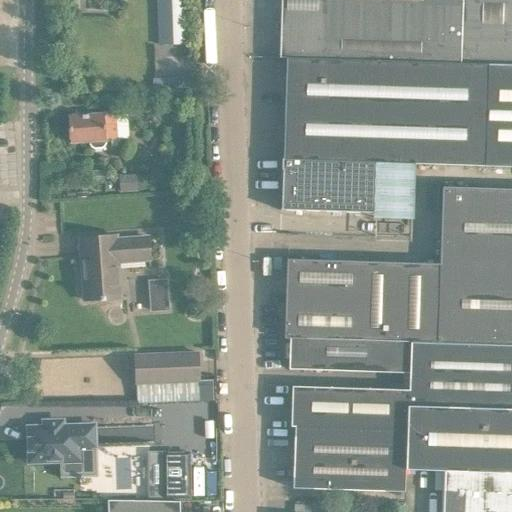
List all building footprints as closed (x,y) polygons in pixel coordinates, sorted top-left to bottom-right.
[(158,0),(161,45),(185,44),(183,0),(158,0)] [(278,57),(285,57),(487,64),(511,64),(511,0),(280,0),(279,23),(275,22),(275,32),(279,32),(278,57)] [(511,64),(487,64),(285,57),(282,158),(281,158),(279,209),(372,212),(374,162),(511,166),(511,64)] [(104,143),(104,139),(116,138),(114,113),(103,114),(103,113),(66,116),(68,142),(89,140),(89,144),(91,146),(94,147),(100,147),(103,145),(104,143)] [(151,189),(151,174),(137,175),(137,174),(119,175),(120,190),(151,189)] [(511,189),(441,187),(439,264),(412,263),(409,342),(436,342),(511,344),(511,189)] [(116,262),(147,259),(146,237),(114,239),(113,235),(78,238),(83,299),(118,297),(116,262)] [(285,277),(284,294),(366,296),(368,262),(286,259),(285,277)] [(366,296),(284,294),(283,338),(289,338),(409,342),(412,263),(368,262),(366,296)] [(168,308),(167,277),(149,278),(150,308),(168,308)] [(408,372),(409,342),(289,338),(289,344),(285,344),(285,358),(288,358),(288,369),(408,372)] [(511,344),(436,342),(409,342),(408,372),(407,406),(511,409),(511,344)] [(134,355),(135,383),(136,404),(212,401),(211,381),(197,382),(196,380),(197,380),(196,352),(134,355)] [(290,426),(293,426),(405,429),(406,406),(407,390),(291,386),(290,426)] [(141,421),(175,420),(175,406),(140,407),(141,421)] [(405,429),(404,469),(443,470),(441,511),(510,511),(511,409),(407,406),(406,406),(405,429)] [(28,437),(26,437),(26,452),(29,452),(29,456),(29,460),(78,458),(77,446),(93,445),(92,426),(28,429),(28,437)] [(403,491),(404,469),(405,429),(293,426),(291,488),(403,491)] [(147,452),(148,498),(188,498),(188,452),(181,452),(181,454),(167,454),(167,452),(147,452)] [(178,511),(178,501),(143,500),(107,500),(106,511),(178,511)]
